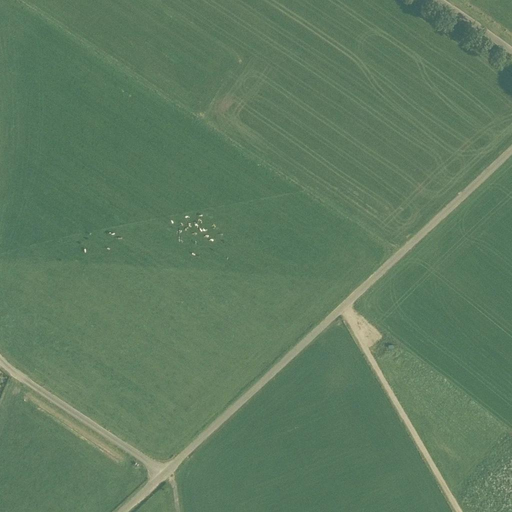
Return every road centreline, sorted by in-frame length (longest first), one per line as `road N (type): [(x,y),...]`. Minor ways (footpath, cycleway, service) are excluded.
road 1 (unclassified): [(164,473),(511,150)]
road 2 (unclassified): [(164,473),(0,358)]
